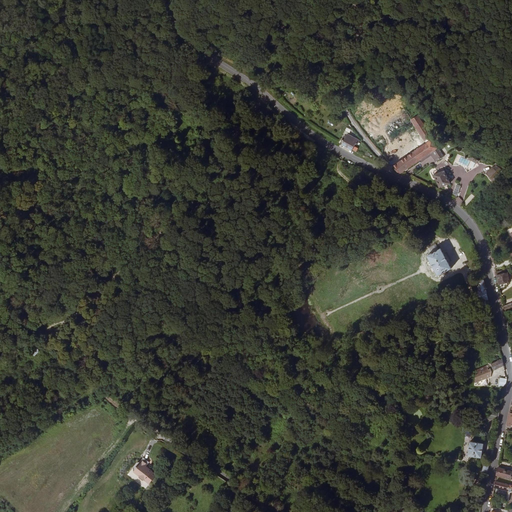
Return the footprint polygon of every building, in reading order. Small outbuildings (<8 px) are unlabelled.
[(398,171),(401,173),(430,153),(438,148),(423,125),(425,124),(419,114),(408,121),(410,124),(411,123),(411,122),(412,121),(427,142),(394,165),(398,171)] [(362,135),(361,134),(349,127),(347,132),(345,131),(343,135),(345,136),(343,139),(354,145),(358,137),(360,138),(362,135)] [(436,162),(444,157),(438,148),(430,153),(436,162)] [(476,164),(479,161),(471,156),(469,159),(476,164)] [(445,171),(434,176),(440,188),(450,183),(445,171)] [(455,265),(443,245),(429,254),(441,274),(455,265)] [(511,280),(508,267),(497,269),(500,282),(511,280)] [(492,305),(486,277),(479,279),(481,287),(480,288),(482,299),(483,299),(485,307),(492,305)] [(46,331),(53,324),(47,319),(40,326),(46,331)] [(29,350),(34,356),(40,351),(34,345),(29,350)] [(503,364),(502,357),(491,362),(494,368),(503,364)] [(475,380),(490,375),(491,366),(486,369),(478,372),(476,373),(475,380)] [(462,375),(447,382),(455,384),(464,379),(462,375)] [(490,412),(489,419),(497,420),(498,413),(490,412)] [(481,456),(483,441),(469,439),(467,454),(481,456)] [(149,484),(156,476),(152,473),(152,472),(149,469),(148,470),(146,468),(148,465),(142,460),(136,466),(135,465),(133,467),(134,472),(139,476),(139,478),(142,481),(145,481),(149,484)] [(511,469),(498,466),(497,475),(511,477),(511,469)] [(511,483),(511,484),(495,480),(494,487),(508,490),(511,491),(511,490),(511,483)]
